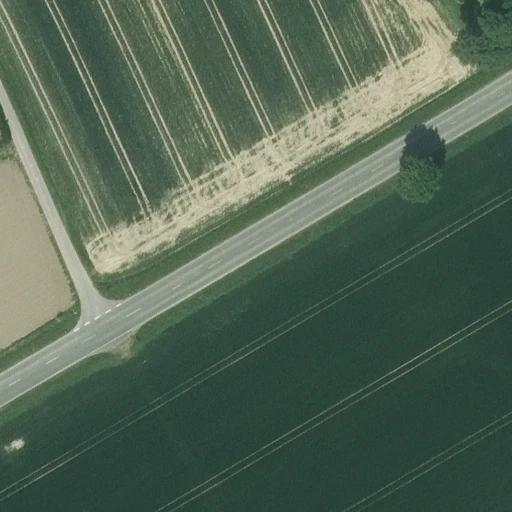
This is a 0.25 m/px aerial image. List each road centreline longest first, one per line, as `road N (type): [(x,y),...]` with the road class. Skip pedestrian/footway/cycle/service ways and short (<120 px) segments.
road 1 (secondary): [(102,331),(511,88)]
road 2 (unclassified): [(0,103),(102,331)]
